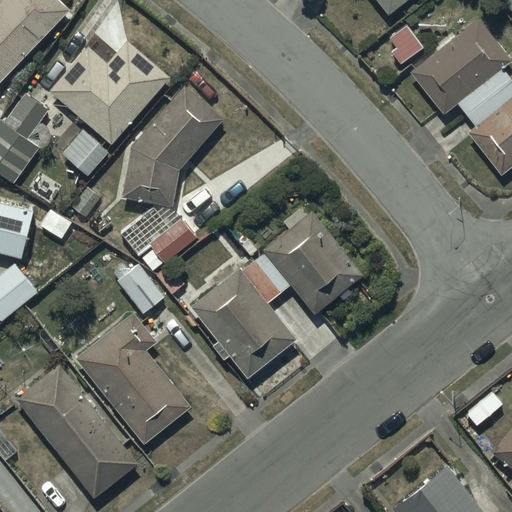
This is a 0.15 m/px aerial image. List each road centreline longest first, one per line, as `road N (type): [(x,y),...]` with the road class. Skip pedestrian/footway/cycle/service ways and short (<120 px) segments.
road 1 (residential): [(215,0),(484,297)]
road 2 (tertiary): [(484,297),(217,511)]
